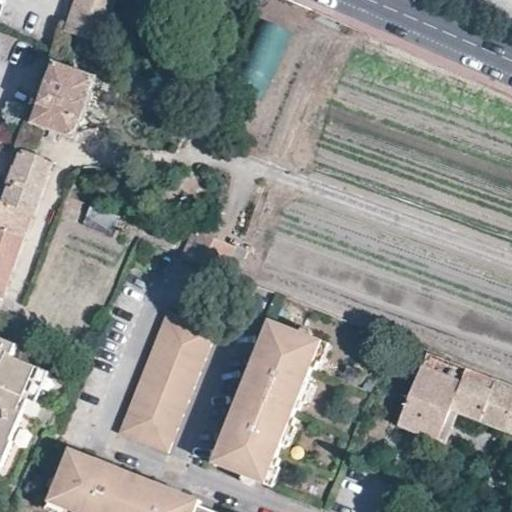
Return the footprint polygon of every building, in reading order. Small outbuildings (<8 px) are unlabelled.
[(77,0),(68,26),(99,39),(113,0),(77,0)] [(256,4),(219,107),(262,123),(300,21),(256,4)] [(54,62),(30,124),(74,141),(98,79),(54,62)] [(2,203),(0,202),(0,292),(50,162),(22,151),(2,203)] [(88,207),(80,226),(109,238),(117,219),(88,207)] [(192,241),(186,256),(237,275),(247,250),(202,233),(192,241)] [(222,335),(174,315),(123,435),(171,456),(222,335)] [(300,413),(311,387),(317,374),(328,346),(274,324),(260,358),(230,432),(216,465),(268,488),(279,462),(285,447),(294,426),(297,421),(300,413)] [(15,346),(0,340),(0,460),(3,462),(11,443),(9,442),(40,371),(10,358),(15,346)] [(328,346),(317,374),(320,374),(323,369),(326,369),(334,349),(328,346)] [(498,380),(427,353),(405,408),(430,417),(428,424),(449,431),(457,411),(508,431),(511,419),(511,389),(497,384),(498,380)] [(311,387),(300,413),(303,414),(306,408),(309,409),(317,390),(311,387)] [(294,426),(285,447),(291,449),(300,431),(296,429),(300,423),(297,421),(294,426)] [(209,511),(196,507),(198,503),(182,496),(102,464),(67,451),(46,503),(69,511),(209,511)] [(282,463),(279,462),(268,488),(275,491),(284,471),(280,469),(282,463)] [(69,511),(46,503),(44,511),(46,511),(69,511)]
